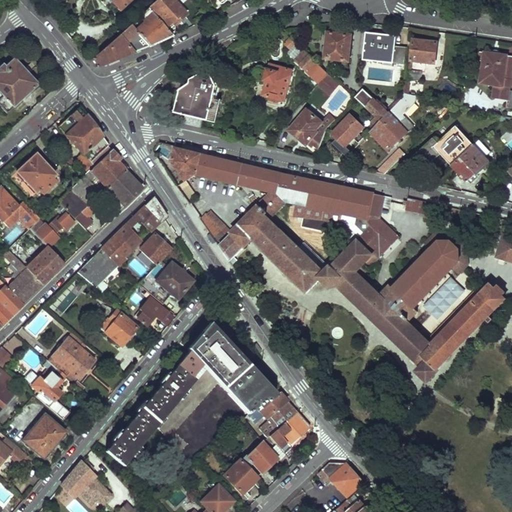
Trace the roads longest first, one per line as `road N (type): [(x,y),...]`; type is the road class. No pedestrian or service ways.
road 1 (residential): [(126,135),(187,135),(511,211)]
road 2 (residential): [(223,278),(24,511)]
road 3 (residential): [(0,337),(159,184)]
road 4 (secondary): [(223,278),(341,435)]
road 5 (residential): [(392,0),(412,15),(511,30)]
road 6 (tertiary): [(167,61),(275,0)]
